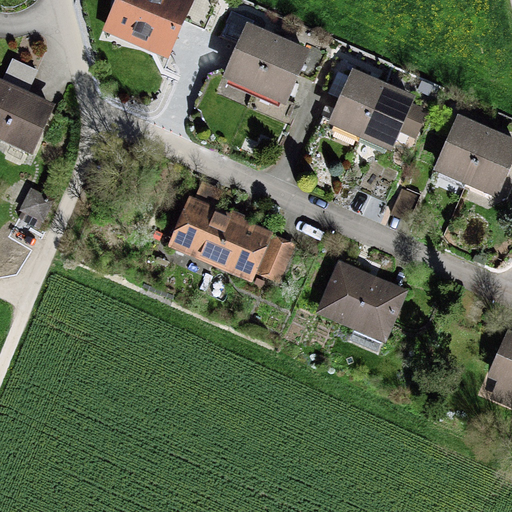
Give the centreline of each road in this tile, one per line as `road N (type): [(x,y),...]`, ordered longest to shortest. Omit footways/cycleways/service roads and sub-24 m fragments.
road 1 (residential): [(91,115),(511,293)]
road 2 (residential): [(91,115),(22,308)]
